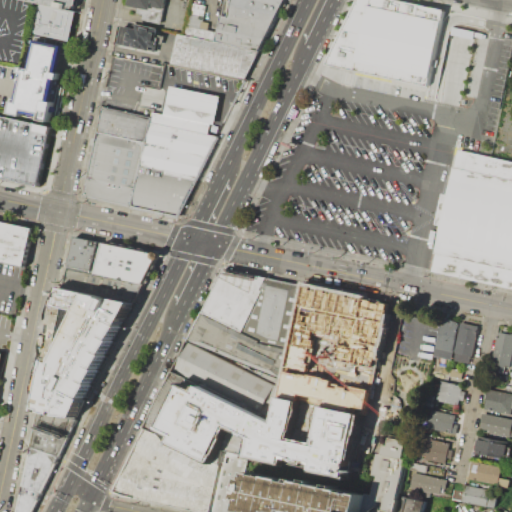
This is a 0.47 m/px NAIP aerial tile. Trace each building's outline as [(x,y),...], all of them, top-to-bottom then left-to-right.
[(36,0),(76,8),(77,0),(36,0)] [(128,0),(128,5),(151,9),(152,6),(164,8),(165,0),(128,0)] [(215,40),(261,49),(285,0),(231,0),(228,16),(220,14),(215,40)] [(326,62),(429,83),(445,10),(389,0),(359,0),(355,5),(326,62)] [(68,42),(30,34),(36,4),(74,12),(68,42)] [(120,43),(157,50),(161,27),(125,21),(120,43)] [(177,33),(260,50),(247,78),(171,63),(177,33)] [(474,34),(460,94),(476,98),(490,38),(474,34)] [(36,42),(32,66),(23,65),(14,111),(48,118),(62,47),(36,42)] [(218,98),(168,87),(162,114),(155,112),(154,116),(153,117),(152,123),(206,134),(208,122),(213,123),(218,98)] [(103,107),(153,117),(152,123),(148,143),(98,133),(103,107)] [(0,177),(39,186),(52,127),(0,115),(0,177)] [(179,214),(217,137),(206,134),(152,123),(148,143),(134,205),(179,214)] [(85,194),(134,205),(148,143),(98,133),(85,194)] [(511,161),(459,150),(434,270),(511,285),(511,161)] [(0,220),(34,227),(26,266),(0,260),(0,220)] [(75,235),(102,241),(95,274),(68,268),(75,235)] [(102,241),(154,252),(157,260),(145,284),(95,274),(102,241)] [(135,304),(145,284),(95,274),(68,268),(63,289),(135,304)] [(244,330),(206,312),(225,269),(270,278),(244,330)] [(269,340),(293,343),(305,285),(270,278),(244,330),(269,340)] [(305,285),(391,303),(369,418),(362,417),(349,477),(260,459),(249,456),(225,451),(222,465),(218,463),(146,427),(174,371),(276,422),(284,389),(285,381),(293,343),(305,285)] [(63,289),(38,409),(78,419),(135,304),(63,289)] [(190,340),(285,381),(293,343),(269,340),(244,330),(206,312),(190,340)] [(441,319),(459,323),(452,360),(433,356),(441,319)] [(460,322),(452,361),(469,364),(471,355),(474,356),(479,325),(460,322)] [(498,330),(511,332),(511,357),(510,367),(491,363),(498,330)] [(174,371),(276,422),(284,389),(190,340),(174,371)] [(0,351),(8,353),(0,390),(0,351)] [(451,368),(464,370),(462,379),(449,376),(451,368)] [(440,380),(461,385),(460,390),(465,391),(463,400),(459,399),(458,405),(436,400),(440,380)] [(488,389),(511,393),(511,408),(510,414),(484,409),(488,389)] [(38,409),(78,419),(59,456),(30,446),(38,409)] [(431,409),(427,429),(457,435),(459,425),(454,424),(456,415),(431,409)] [(484,413),(511,417),(511,423),(509,438),(480,432),(484,413)] [(146,427),(218,463),(222,465),(212,511),(197,511),(127,497),(115,492),(146,427)] [(365,488),(372,490),(376,472),(371,470),(376,449),(381,450),(383,442),(387,443),(389,433),(397,435),(405,437),(401,455),(405,456),(393,507),(380,504),(379,510),(372,508),(361,506),(365,488)] [(478,436),(507,440),(504,458),(475,453),(478,436)] [(445,465),(450,443),(428,438),(423,460),(445,465)] [(15,511),(31,511),(59,456),(30,446),(15,511)] [(225,451),(222,465),(212,511),(237,511),(249,456),(225,451)] [(413,462),(428,465),(426,473),(411,469),(413,462)] [(471,462),(501,469),(497,486),(467,480),(471,462)] [(372,508),(371,511),(287,511),(242,503),(250,463),(365,488),(361,506),(372,508)] [(413,471),(447,479),(444,495),(431,492),(430,496),(424,495),(425,490),(409,487),(413,471)] [(500,478),(508,479),(507,487),(498,486),(500,478)] [(468,485),(490,489),(488,497),(496,498),(495,508),(464,502),(468,485)] [(454,489),(464,491),(462,501),(452,500),(454,489)] [(401,511),(404,497),(425,502),(422,511),(401,511)]
